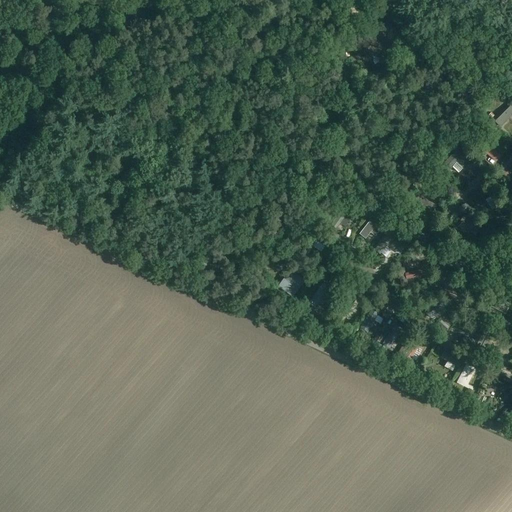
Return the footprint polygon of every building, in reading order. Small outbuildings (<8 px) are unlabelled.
[(495,162),(503,150),(488,139),(479,150),(495,162)] [(378,212),(375,217),(380,221),(383,216),(378,212)] [(350,294),(347,299),(352,303),(356,299),(350,294)] [(326,317),(333,322),(346,305),(339,300),(326,317)] [(425,312),(428,319),(441,312),(438,306),(425,312)] [(364,310),(355,329),(362,332),(371,313),(364,310)] [(448,327),(441,320),(437,324),(444,331),(448,327)] [(383,336),(377,333),(374,339),(379,342),(383,336)] [(396,359),(403,363),(414,344),(407,340),(396,359)] [(427,373),(421,369),(418,374),(424,378),(427,373)] [(449,385),(456,388),(462,372),(454,370),(449,385)] [(494,393),(498,386),(483,379),(479,386),(494,393)] [(474,391),(468,388),(465,394),(471,397),(474,391)] [(486,398),(481,395),(477,403),(483,405),(486,398)]
